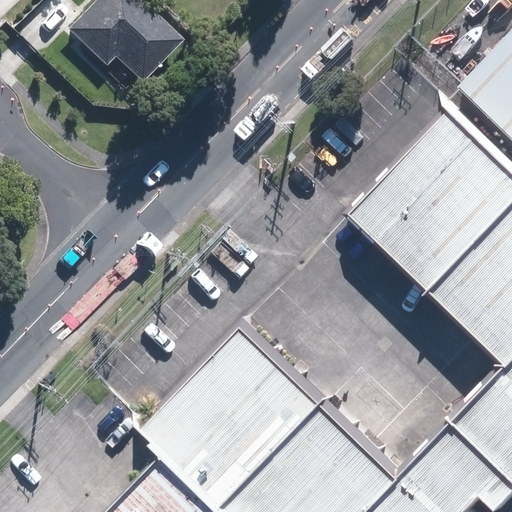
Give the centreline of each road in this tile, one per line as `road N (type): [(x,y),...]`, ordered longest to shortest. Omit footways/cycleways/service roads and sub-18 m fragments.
road 1 (secondary): [(116,234),(343,0)]
road 2 (secondary): [(0,356),(116,234)]
road 3 (residential): [(0,123),(116,234)]
